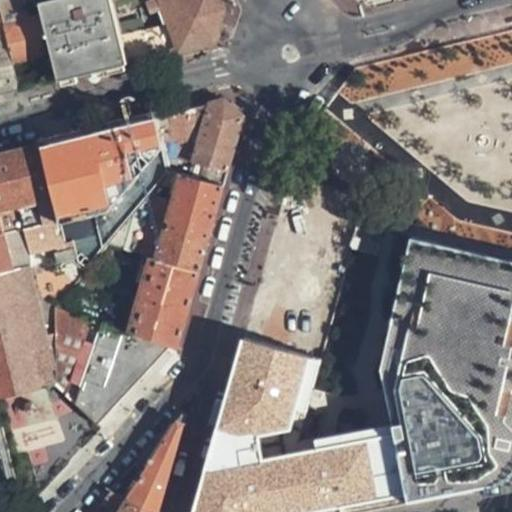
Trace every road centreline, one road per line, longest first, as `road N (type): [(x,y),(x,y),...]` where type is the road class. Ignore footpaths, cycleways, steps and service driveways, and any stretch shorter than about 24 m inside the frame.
road 1 (residential): [(219,354),(289,88)]
road 2 (residential): [(259,67),(0,128)]
road 3 (residential): [(61,511),(219,354)]
road 4 (residential): [(340,41),(508,0)]
road 5 (residential): [(180,511),(219,354)]
